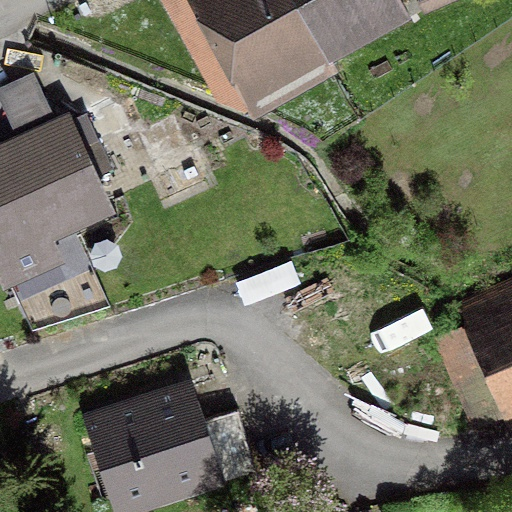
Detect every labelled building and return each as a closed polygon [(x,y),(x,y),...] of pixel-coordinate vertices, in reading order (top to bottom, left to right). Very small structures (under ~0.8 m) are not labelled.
[(324,38),(302,0),(169,0),(180,18),(203,5),(255,102),(335,59),(324,38)] [(302,0),(324,38),(393,0),(302,0)] [(0,82),(0,94),(17,133),(55,116),(33,68),(0,82)] [(0,150),(0,264),(7,279),(52,255),(40,232),(105,201),(67,120),(0,150)] [(151,159),(168,196),(204,179),(187,142),(151,159)] [(511,282),(462,305),(505,403),(511,399),(511,282)] [(117,510),(218,477),(188,386),(87,418),(117,510)]
